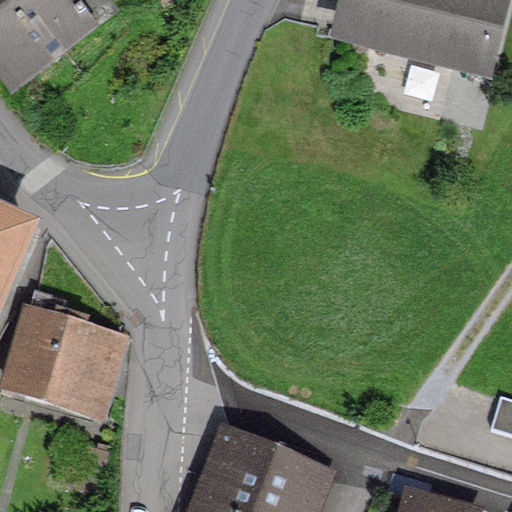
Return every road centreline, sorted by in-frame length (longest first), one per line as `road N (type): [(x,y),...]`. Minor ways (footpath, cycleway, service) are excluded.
road 1 (residential): [(146,249),(252,0)]
road 2 (residential): [(165,377),(368,446)]
road 3 (residential): [(146,249),(62,184),(0,115)]
road 4 (residential): [(158,511),(165,377)]
road 5 (residential): [(165,377),(146,249)]
